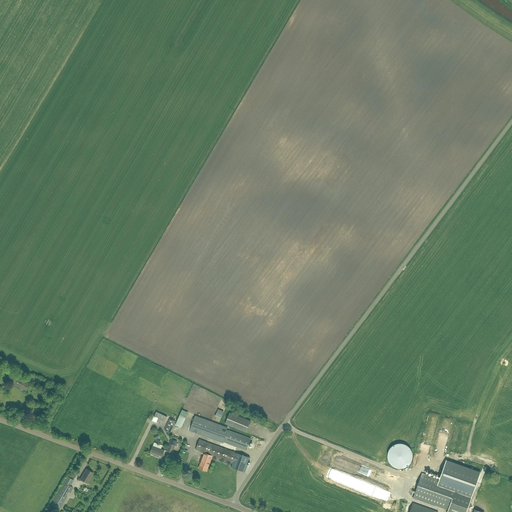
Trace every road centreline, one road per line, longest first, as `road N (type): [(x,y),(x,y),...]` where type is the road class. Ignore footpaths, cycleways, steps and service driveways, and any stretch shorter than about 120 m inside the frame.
road 1 (unclassified): [(230,505),(511,121)]
road 2 (tertiary): [(230,505),(0,419)]
